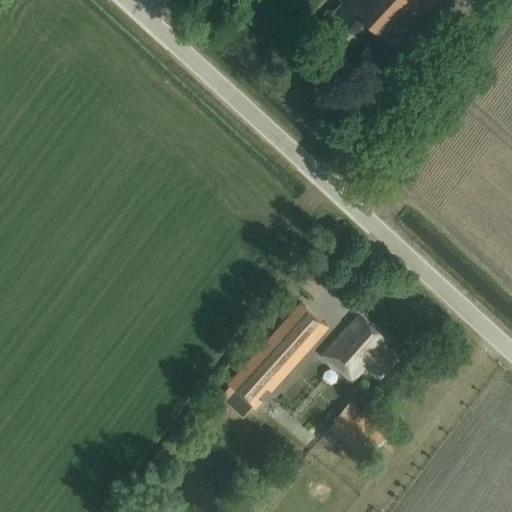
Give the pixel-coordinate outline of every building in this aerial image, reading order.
[(339,0),(343,3),(327,20),(354,44),(372,25),(393,44),(433,0),(339,0)] [(254,406),(262,397),(256,391),(266,379),(273,385),(327,325),(301,302),(228,382),(254,406)] [(396,359),(380,344),(386,338),(364,318),(351,332),(347,329),(323,354),(351,379),(364,365),(379,378),(396,359)] [(351,401),(333,420),(370,451),(390,428),(365,405),(361,410),(351,401)] [(370,453),(384,467),(396,454),(383,441),(370,453)]
